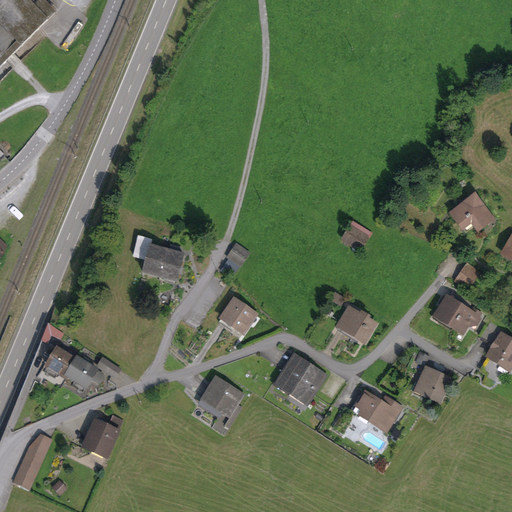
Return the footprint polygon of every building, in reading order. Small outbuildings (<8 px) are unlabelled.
[(55,13),(42,0),(41,0),(34,8),(26,0),(0,0),(0,68),(10,58),(55,13)] [(0,170),(10,162),(0,151),(0,170)] [(491,221),(490,220),(492,218),(475,196),(453,213),(455,216),(453,217),(460,226),(461,224),(469,219),(471,222),(477,229),(481,227),(484,224),(486,226),(491,221)] [(461,224),(464,228),(471,222),(469,219),(461,224)] [(354,223),(343,240),(360,251),(371,234),(354,223)] [(511,236),(502,254),(511,259),(511,236)] [(162,275),(162,278),(176,282),(184,255),(178,254),(176,253),(177,249),(172,247),(171,252),(150,247),(152,241),(139,238),(134,257),(147,260),(144,271),(145,271),(162,275)] [(237,246),(228,258),(240,266),(248,254),(237,246)] [(468,266),(456,282),(467,290),(479,273),(468,266)] [(466,327),(468,327),(472,321),(477,324),(480,319),(478,318),(481,314),(474,309),(471,314),(462,308),(467,301),(453,293),(449,300),(447,299),(445,302),(443,306),(436,317),(462,333),(466,327)] [(335,294),(331,301),(340,306),(344,300),(335,294)] [(234,301),(222,319),(235,328),(243,334),(256,315),(234,301)] [(363,341),(366,340),(374,326),(374,324),(367,320),(367,318),(366,316),(363,315),(361,316),(349,309),(341,323),(342,324),(347,327),(346,330),(347,331),(360,339),(363,341)] [(233,332),(235,328),(222,319),(219,323),(233,332)] [(504,331),(490,322),(482,336),(493,343),(496,339),(498,340),(494,347),(488,357),(492,360),(500,365),(502,362),(511,368),(511,365),(511,341),(501,335),(504,331)] [(358,344),(360,339),(347,331),(346,330),(347,327),(342,324),(340,327),(339,327),(337,330),(338,332),(358,344)] [(60,340),(62,336),(49,326),(43,341),(47,343),(51,335),(60,340)] [(496,339),(493,343),(482,336),(480,338),(494,347),(498,340),(496,339)] [(67,376),(76,361),(72,359),(74,355),(69,352),(67,356),(57,350),(51,346),(46,355),(52,358),(47,367),(66,378),(67,376)] [(420,355),(417,363),(424,366),(428,358),(420,355)] [(291,392),(279,384),(296,359),(292,357),(273,386),(289,396),(291,392)] [(479,372),(483,374),(492,360),(488,357),(479,372)] [(76,361),(67,376),(86,388),(91,380),(96,371),(86,365),(89,361),(84,358),(82,362),(78,359),(76,361)] [(291,392),(293,389),(308,399),(323,376),(296,359),(279,384),(291,392)] [(99,367),(115,377),(119,370),(103,360),(99,367)] [(508,372),(511,368),(502,362),(500,365),(499,367),(508,372)] [(422,378),(416,391),(421,393),(439,402),(449,380),(426,370),(422,378)] [(103,375),(96,371),(91,380),(97,384),(103,375)] [(421,393),(416,391),(422,378),(421,378),(414,394),(419,397),(421,393)] [(219,417),(223,412),(229,415),(241,395),(217,380),(201,406),(219,417)] [(306,402),(308,399),(293,389),(291,392),(306,402)] [(354,412),(365,393),(363,392),(351,410),(341,415),(340,417),(352,414),(354,412)] [(386,399),(383,404),(365,393),(354,412),(360,416),(363,411),(371,416),(368,421),(386,432),(401,409),(386,399)] [(238,406),(225,426),(229,429),(242,409),(238,406)] [(368,421),(371,416),(363,411),(360,416),(368,421)] [(122,421),(113,417),(108,428),(96,423),(85,446),(107,455),(122,421)] [(34,451),(44,456),(50,441),(40,437),(34,451)] [(15,482),(29,489),(44,456),(34,451),(30,449),(15,482)] [(66,489),(60,482),(54,489),(60,495),(66,489)]
